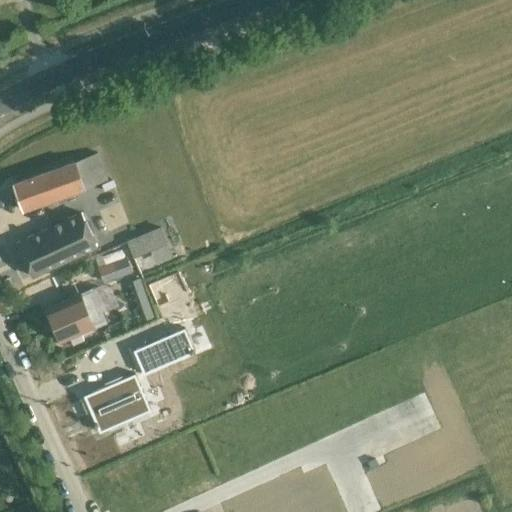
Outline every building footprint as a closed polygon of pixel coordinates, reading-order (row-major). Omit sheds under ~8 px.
[(23,211),(85,188),(106,180),(96,151),(13,182),(23,211)] [(29,271),(31,275),(97,244),(82,212),(15,243),(18,248),(28,271),(29,271)] [(127,237),(133,256),(147,251),(151,264),(172,257),(163,226),(127,237)] [(126,256),(97,267),(103,283),(132,272),(126,256)] [(60,342),(94,327),(106,322),(92,288),(46,308),(60,342)] [(133,349),(142,372),(193,351),(184,327),(133,349)] [(134,373),(83,395),(99,431),(150,409),(134,373)]
